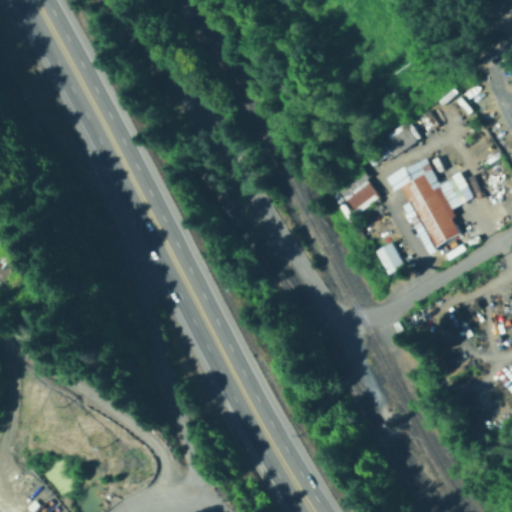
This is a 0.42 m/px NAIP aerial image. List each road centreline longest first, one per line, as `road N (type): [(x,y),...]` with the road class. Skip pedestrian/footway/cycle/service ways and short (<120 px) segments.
road 1 (trunk): [(314,511),(32,0)]
road 2 (residential): [(511,233),(380,315),(345,313),(318,292),(227,151),(112,0)]
